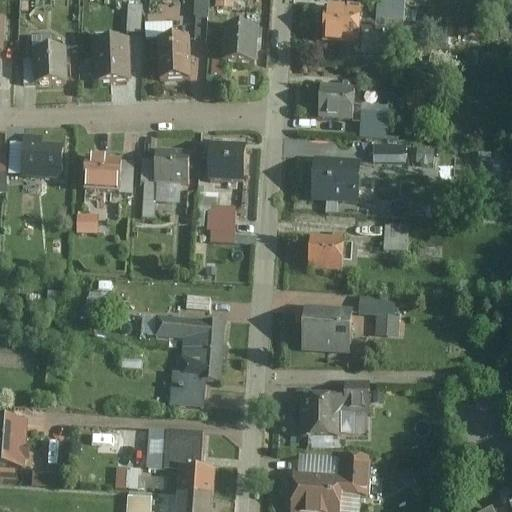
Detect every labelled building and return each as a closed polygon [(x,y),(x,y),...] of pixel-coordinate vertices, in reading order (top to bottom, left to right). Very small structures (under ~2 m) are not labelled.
[(218,0),(218,10),(238,10),(237,0),(218,0)] [(143,35),(145,7),(131,6),(129,33),(143,35)] [(360,20),(361,11),(325,8),(323,41),(358,44),(360,20)] [(210,40),(211,19),(198,18),(197,40),(210,40)] [(373,45),(375,22),(360,20),(358,44),(373,45)] [(259,65),(263,28),(229,25),(225,61),(259,65)] [(196,79),(194,38),(159,40),(161,80),(196,79)] [(135,82),(133,39),(96,40),(98,83),(135,82)] [(70,83),(69,49),(37,50),(37,65),(38,84),(70,83)] [(224,57),(215,56),(213,77),(223,78),(224,57)] [(38,84),(37,65),(25,66),(26,85),(38,84)] [(353,122),(356,83),(344,82),(344,87),(321,86),(318,119),(353,122)] [(427,91),(409,94),(413,113),(431,110),(427,91)] [(386,143),(388,106),(362,105),(360,142),(386,143)] [(24,176),(65,180),(67,147),(44,145),(45,136),(27,136),(24,176)] [(407,168),(408,148),(375,147),(375,167),(407,168)] [(251,148),(214,148),(214,185),(251,185),(251,148)] [(193,154),(159,153),(159,162),(158,186),(192,187),(193,154)] [(8,156),(0,156),(0,177),(9,177),(8,156)] [(127,162),(90,160),(89,192),(124,194),(127,162)] [(158,186),(159,162),(144,161),(143,184),(146,184),(144,219),(157,220),(158,186)] [(361,163),(317,161),(315,202),(358,205),(361,163)] [(137,162),(127,162),(124,194),(134,195),(137,162)] [(238,234),(240,207),(214,205),(213,233),(238,234)] [(82,216),(81,235),(103,235),(103,216),(82,216)] [(410,229),(387,228),(386,254),(409,255),(410,229)] [(333,239),(310,237),(307,272),(343,274),(345,235),(334,234),(333,239)] [(213,300),(189,297),(188,311),(212,314),(213,300)] [(396,302),(362,300),(361,319),(379,320),(377,339),(394,340),(396,302)] [(354,312),(307,309),(303,355),(351,359),(354,312)] [(185,341),(184,355),(225,358),(228,324),(160,318),(158,339),(185,341)] [(209,382),(223,384),(225,358),(184,355),(182,377),(176,376),(173,408),(207,411),(209,382)] [(438,399),(384,398),(383,410),(438,411),(438,399)] [(372,401),(302,401),(301,442),(342,442),(342,417),(372,416),(372,401)] [(31,423),(0,420),(0,468),(27,471),(31,423)] [(206,436),(169,434),(168,471),(182,472),(181,498),(217,499),(218,472),(205,471),(206,436)] [(340,477),(295,475),(292,511),(361,511),(362,501),(370,501),(371,462),(341,461),(340,477)] [(141,492),(145,471),(122,468),(119,488),(141,492)] [(441,483),(430,468),(413,479),(424,495),(441,483)] [(67,474),(36,472),(35,488),(66,490),(67,474)] [(445,511),(447,488),(437,488),(435,511),(445,511)] [(216,511),(217,499),(181,498),(179,511),(216,511)] [(154,511),(155,501),(131,499),(130,511),(154,511)]
